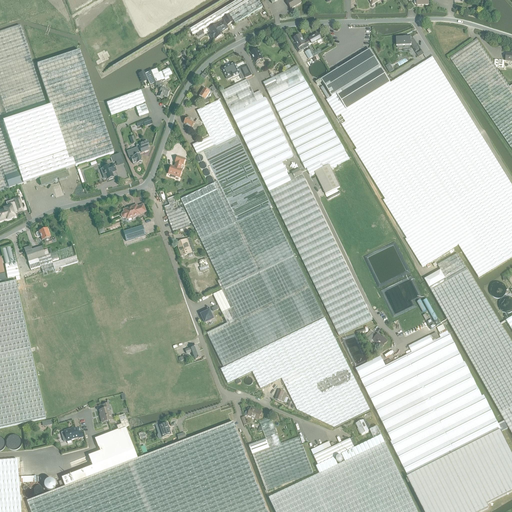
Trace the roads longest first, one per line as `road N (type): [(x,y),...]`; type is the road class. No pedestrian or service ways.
road 1 (unclassified): [(399,342),(376,322),(239,42)]
road 2 (unclassified): [(331,432),(221,391),(145,183)]
road 3 (unclassified): [(239,42),(281,26),(414,19),(511,36)]
road 4 (unclassified): [(145,183),(185,90),(239,42)]
road 5 (unclassified): [(0,236),(48,210),(145,183)]
